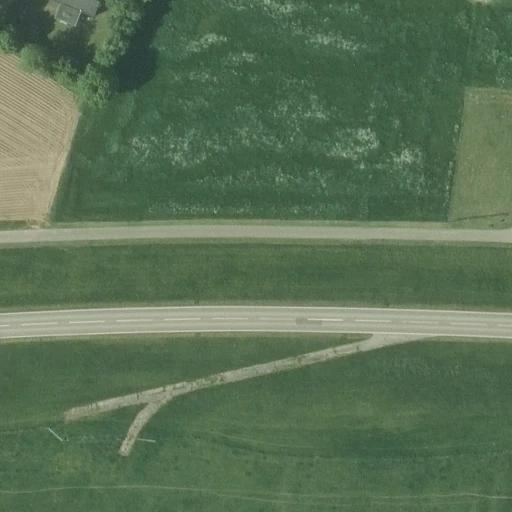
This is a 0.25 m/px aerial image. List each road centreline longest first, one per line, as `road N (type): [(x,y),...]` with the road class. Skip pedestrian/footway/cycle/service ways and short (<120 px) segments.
road 1 (tertiary): [(0,324),(218,316),(511,325)]
road 2 (track): [(404,321),(383,342),(75,411)]
